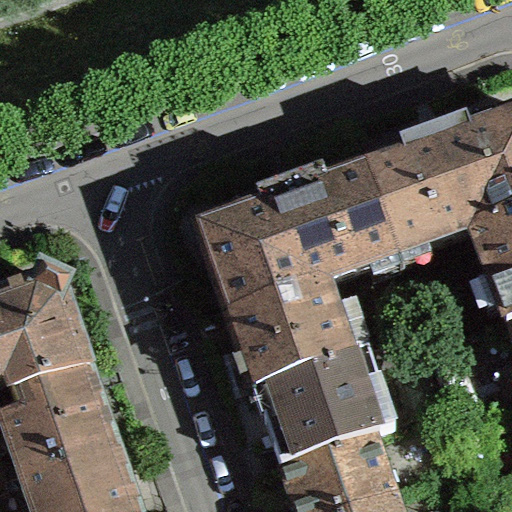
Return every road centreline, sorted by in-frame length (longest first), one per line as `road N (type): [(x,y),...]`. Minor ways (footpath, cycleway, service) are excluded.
road 1 (residential): [(511,24),(100,176)]
road 2 (residential): [(100,176),(214,511)]
